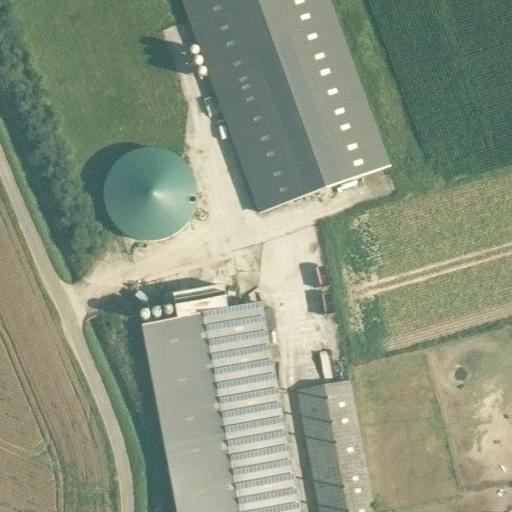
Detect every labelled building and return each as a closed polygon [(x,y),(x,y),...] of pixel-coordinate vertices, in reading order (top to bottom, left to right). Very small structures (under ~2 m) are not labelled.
[(330,0),(186,0),(264,214),(391,168),(330,0)] [(188,238),(192,156),(108,153),(104,235),(188,238)] [(299,511),(261,304),(143,326),(177,511),(299,511)] [(160,308),(138,312),(140,324),(162,319),(160,308)] [(372,511),(349,382),(298,392),(319,511),(372,511)]
